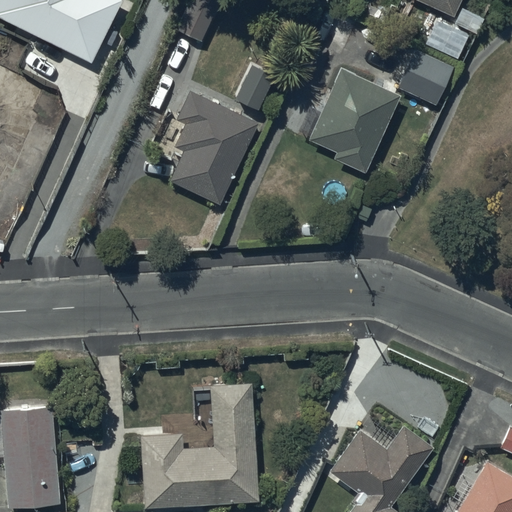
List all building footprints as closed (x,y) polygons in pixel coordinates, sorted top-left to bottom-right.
[(0,0),(0,11),(93,57),(121,0),(0,0)] [(190,0),(178,23),(200,34),(218,0),(190,0)] [(361,13),(328,0),(323,0),(315,21),(352,36),(361,13)] [(432,0),(454,9),(457,0),(432,0)] [(276,69),(252,56),(235,90),(258,102),(276,69)] [(400,90),(342,64),(322,107),(312,102),(301,126),(311,130),(309,133),(337,146),(334,152),(366,167),(400,90)] [(259,117),(189,83),(175,112),(185,117),(174,140),(183,144),(169,175),(219,199),(259,117)] [(181,427),(141,429),(144,500),(259,495),(254,376),(210,377),(213,439),(182,440),(181,427)] [(52,400),(0,404),(0,405),(0,411),(0,451),(4,451),(8,500),(60,496),(52,400)] [(355,498),(343,511),(402,511),(405,509),(391,499),(435,441),(404,417),(385,442),(360,423),(329,464),(358,486),(351,495),(355,498)] [(511,422),(509,421),(499,440),(511,446),(511,422)] [(511,511),(511,469),(485,454),(450,511),(511,511)]
